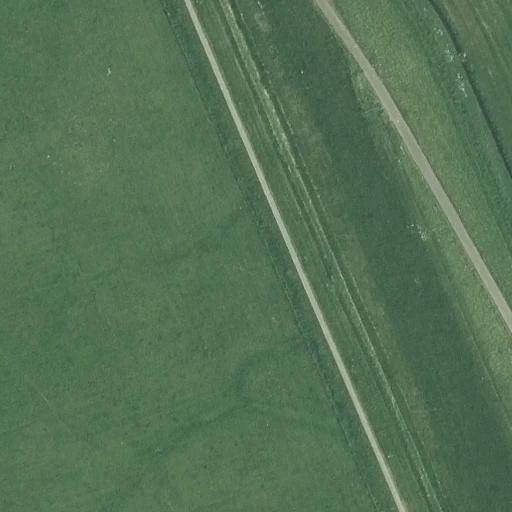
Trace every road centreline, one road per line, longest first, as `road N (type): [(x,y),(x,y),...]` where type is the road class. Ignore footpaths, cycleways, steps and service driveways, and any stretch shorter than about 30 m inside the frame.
road 1 (track): [(511,323),(340,29)]
road 2 (track): [(398,0),(511,244)]
